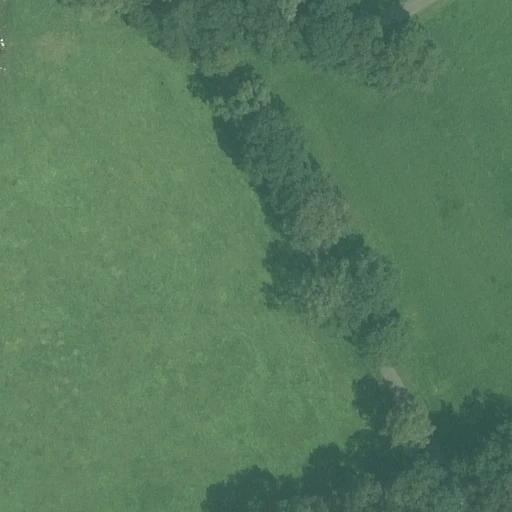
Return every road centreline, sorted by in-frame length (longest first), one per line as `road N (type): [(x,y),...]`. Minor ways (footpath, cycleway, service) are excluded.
road 1 (unclassified): [(451,501),(218,68),(196,0)]
road 2 (unclassified): [(207,0),(332,22),(422,0)]
